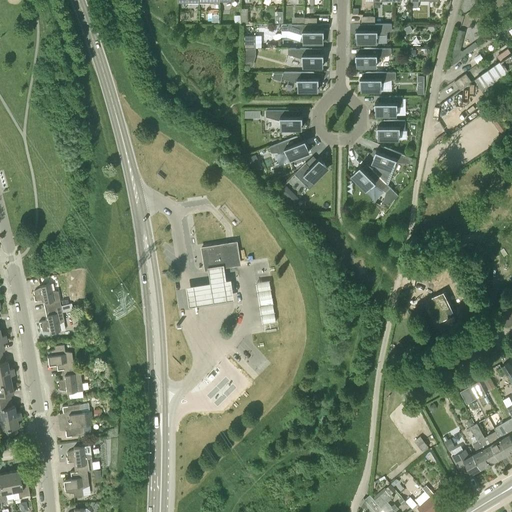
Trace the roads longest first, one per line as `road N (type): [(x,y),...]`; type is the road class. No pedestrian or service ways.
road 1 (primary): [(77,0),(133,178),(157,369)]
road 2 (residential): [(44,448),(0,211)]
road 3 (residential): [(338,97),(318,112),(332,139),(349,137),(359,125),(358,109),(345,98)]
